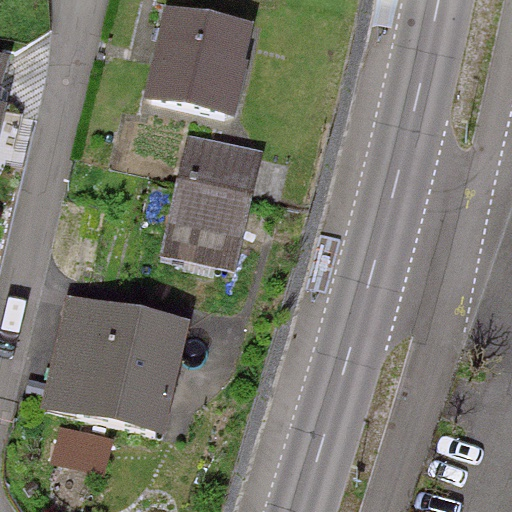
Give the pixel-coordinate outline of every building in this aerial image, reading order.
[(165,3),(145,97),(234,116),(254,22),(165,3)] [(0,133),(9,89),(3,88),(10,55),(0,52),(0,133)] [(188,135),(162,255),(236,271),(263,151),(188,135)] [(69,294),(44,407),(166,434),(191,320),(69,294)] [(114,440),(60,426),(51,464),(104,477),(114,440)]
